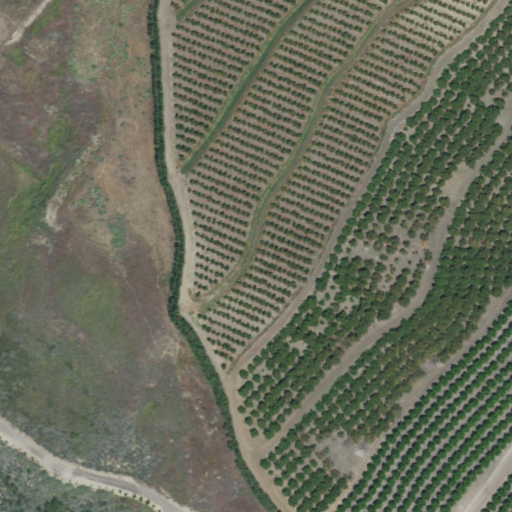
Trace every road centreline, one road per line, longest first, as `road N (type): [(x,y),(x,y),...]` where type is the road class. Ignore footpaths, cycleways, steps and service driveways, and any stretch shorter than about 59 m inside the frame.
road 1 (residential): [(511,453),(467,511),(161,508),(53,470),(0,432)]
road 2 (track): [(283,511),(245,456),(183,307),(185,246),(167,160),(160,0)]
road 3 (track): [(222,386),(300,297),(388,129),(502,0)]
road 4 (track): [(245,456),(274,440),(354,354),(409,312),(428,279),(446,212),(503,139),(511,111)]
road 5 (track): [(410,0),(325,90),(292,162),(264,199),(236,274),(214,296),(183,307)]
road 6 (track): [(310,0),(171,177)]
